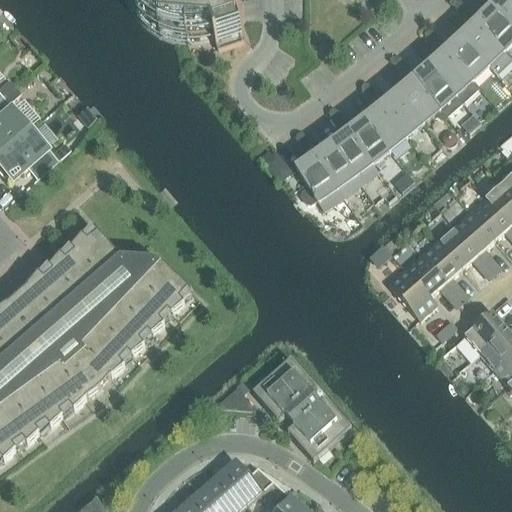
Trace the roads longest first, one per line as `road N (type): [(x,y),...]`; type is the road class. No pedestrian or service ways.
road 1 (residential): [(141,511),(172,472),(207,451),(247,449),(288,465),(350,511)]
road 2 (residential): [(272,0),(270,41),(244,81),(245,101),(264,120),(297,118)]
road 3 (residential): [(297,118),(418,16)]
